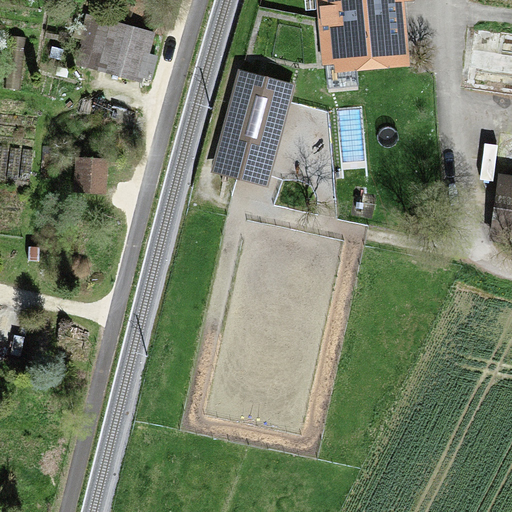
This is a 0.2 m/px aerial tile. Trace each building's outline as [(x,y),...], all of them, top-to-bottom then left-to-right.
[(392,0),(303,0),(310,65),(399,56),(392,0)] [(156,39),(93,23),(81,72),(143,88),(156,39)] [(511,33),(474,28),(465,95),(511,101),(511,33)] [(266,185),(288,92),(238,79),(215,172),(266,185)] [(102,165),(83,164),(83,183),(102,183),(102,165)] [(511,178),(493,176),(484,239),(511,242),(511,178)]
